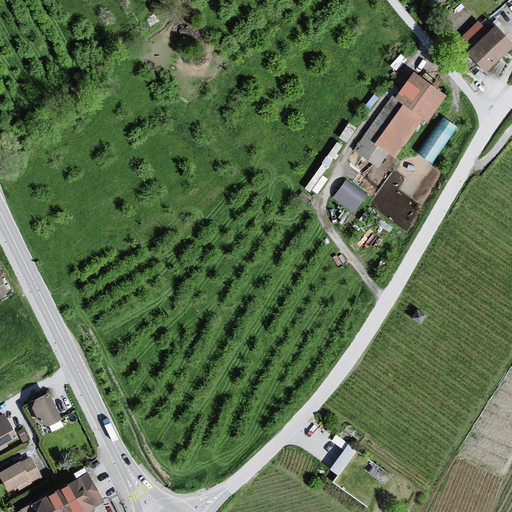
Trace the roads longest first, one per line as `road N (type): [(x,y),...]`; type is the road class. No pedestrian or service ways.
road 1 (unclassified): [(224,490),(310,407),(367,336),(490,120)]
road 2 (tertiary): [(128,470),(0,213)]
road 3 (unclassified): [(490,120),(389,0)]
